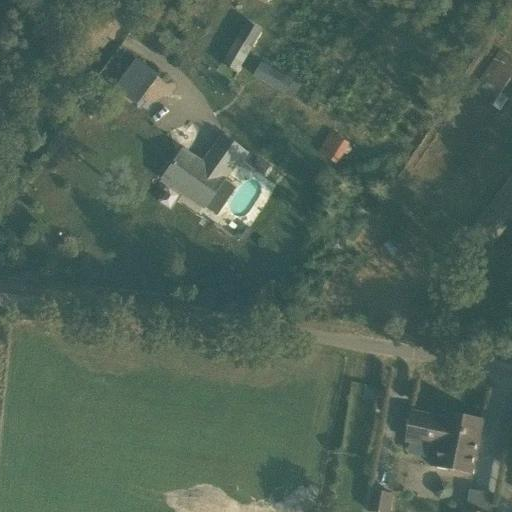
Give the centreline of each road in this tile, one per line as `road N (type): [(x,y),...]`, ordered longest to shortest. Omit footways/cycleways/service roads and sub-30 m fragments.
road 1 (unclassified): [(511,372),(0,306)]
road 2 (track): [(0,180),(121,0)]
